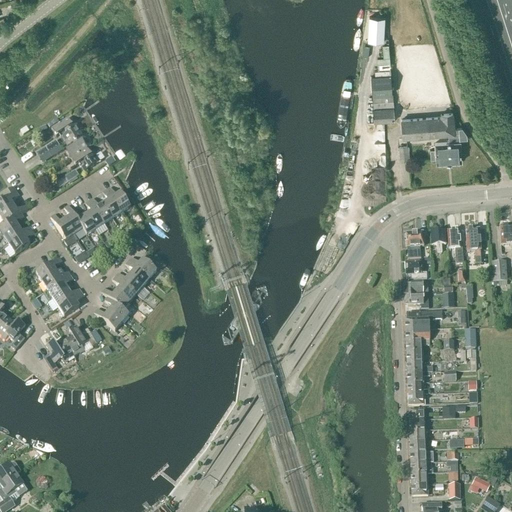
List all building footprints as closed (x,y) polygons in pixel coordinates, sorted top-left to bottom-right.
[(383,43),(384,18),(369,17),(368,42),(383,43)] [(389,58),(376,59),(377,70),(379,70),(390,69),(389,58)] [(372,96),(392,95),(390,76),(370,77),(372,96)] [(373,108),(393,107),(392,95),(372,97),(373,108)] [(373,124),(394,122),(393,108),(372,110),(373,124)] [(454,135),(454,129),(453,129),(452,114),(440,115),(440,117),(401,120),(402,139),(448,135),(454,135)] [(64,144),(80,134),(76,128),(77,127),(74,123),(70,126),(67,121),(51,131),(56,139),(60,136),(64,144)] [(448,135),(449,143),(434,144),(435,150),(430,151),(431,159),(435,159),(436,164),(461,162),(459,142),(459,140),(466,139),(466,135),(461,128),(454,129),(454,135),(448,135)] [(70,161),(86,150),(83,146),(87,143),(85,139),(84,140),(80,134),(64,144),(69,151),(65,154),(70,161)] [(48,154),(59,147),(55,142),(45,149),(48,154)] [(59,147),(48,154),(52,159),(62,152),(59,147)] [(400,160),(408,159),(407,147),(399,147),(400,160)] [(86,150),(70,161),(75,169),(79,166),(84,174),(105,160),(101,154),(96,157),(93,153),(90,155),(86,150)] [(111,158),(105,163),(106,165),(108,168),(115,163),(113,161),(111,158)] [(67,184),(78,177),(75,172),(64,179),(67,184)] [(0,217),(14,209),(11,204),(18,199),(12,189),(2,196),(5,201),(0,204),(0,217)] [(106,193),(121,215),(130,210),(120,195),(115,198),(110,190),(106,193)] [(112,221),(121,215),(106,193),(102,195),(107,203),(103,206),(112,221)] [(112,221),(103,206),(98,209),(93,201),(89,204),(104,226),(112,221)] [(95,232),(104,226),(89,204),(85,206),(90,214),(85,217),(95,232)] [(21,216),(27,212),(24,208),(17,213),(14,209),(0,217),(0,220),(4,226),(4,227),(21,216)] [(72,215),(68,208),(64,211),(68,218),(64,221),(74,237),(82,232),(83,232),(72,215)] [(95,232),(85,217),(80,220),(76,213),(72,215),(83,232),(82,232),(86,238),(95,232)] [(21,216),(4,227),(4,226),(0,228),(0,234),(3,240),(19,230),(15,225),(24,219),(21,216)] [(54,217),(50,219),(65,243),(63,244),(66,249),(77,242),(73,237),(74,237),(64,221),(59,224),(54,217)] [(511,228),(510,229),(510,228),(499,229),(500,248),(511,246),(511,228)] [(9,248),(32,233),(29,229),(21,234),(19,230),(3,240),(9,248)] [(474,232),(474,230),(465,231),(466,254),(474,253),(475,265),(481,265),(478,231),(474,232)] [(459,250),(458,232),(447,232),(448,251),(454,251),(455,265),(463,265),(462,250),(459,250)] [(32,233),(9,248),(14,257),(29,247),(26,242),(34,237),(32,233)] [(431,247),(445,246),(444,233),(430,234),(431,247)] [(407,261),(420,260),(419,248),(423,247),(422,234),(405,235),(407,261)] [(127,264),(149,281),(160,269),(146,257),(138,266),(130,260),(127,264)] [(41,285),(57,275),(53,270),(61,265),(58,260),(35,275),(41,285)] [(142,289),(149,281),(127,264),(124,267),(132,274),(128,277),(142,289)] [(421,275),(420,264),(405,264),(405,265),(404,266),(404,270),(405,272),(405,276),(406,282),(425,281),(425,275),(421,275)] [(493,284),(507,283),(505,264),(491,265),(493,284)] [(47,293),(70,278),(67,274),(64,276),(61,272),(57,275),(41,285),(47,293)] [(142,289),(128,277),(124,282),(117,276),(115,279),(136,297),(142,289)] [(53,302),(68,292),(65,287),(72,282),(70,278),(47,293),(44,295),(49,303),(52,301),(53,302)] [(129,305),(136,297),(115,279),(111,283),(119,289),(115,293),(129,305)] [(419,295),(427,295),(426,284),(403,285),(403,296),(419,295)] [(58,310),(81,296),(78,291),(71,296),(68,292),(53,302),(58,310)] [(129,305),(115,293),(111,298),(104,292),(101,295),(106,300),(107,299),(122,313),(123,312),(129,305)] [(419,295),(403,296),(404,306),(420,306),(420,311),(427,311),(427,295),(419,295)] [(81,296),(58,310),(64,319),(79,309),(76,304),(83,299),(81,296)] [(128,317),(123,312),(122,313),(107,299),(106,300),(104,303),(111,309),(107,313),(121,325),(128,317)] [(0,329),(1,328),(4,325),(8,321),(1,314),(4,311),(0,307),(0,329)] [(454,322),(466,322),(466,310),(453,310),(454,322)] [(121,325),(107,313),(104,317),(96,311),(93,315),(114,333),(121,325)] [(405,332),(428,332),(428,322),(441,321),(441,314),(406,315),(407,322),(404,322),(405,332)] [(8,321),(0,329),(0,337),(2,339),(1,340),(5,342),(8,339),(14,344),(10,349),(15,353),(24,342),(17,336),(24,328),(17,323),(14,326),(8,321)] [(84,352),(81,349),(89,344),(92,349),(97,346),(90,336),(87,331),(80,336),(76,329),(68,334),(71,338),(63,342),(73,358),(79,355),(84,352)] [(464,341),(475,340),(475,331),(464,332),(464,341)] [(95,332),(90,336),(97,346),(102,342),(95,332)] [(405,343),(429,342),(428,332),(405,332),(405,343)] [(464,341),(465,350),(476,349),(475,340),(464,341)] [(67,362),(73,358),(63,342),(56,347),(53,344),(46,349),(50,356),(43,361),(52,374),(57,371),(54,366),(61,362),(63,366),(68,363),(67,362)] [(406,354),(422,353),(421,348),(429,347),(429,342),(405,343),(406,354)] [(443,344),(443,353),(454,353),(453,344),(448,344),(443,344)] [(406,364),(422,364),(422,353),(406,354),(406,364)] [(422,369),(422,364),(406,364),(406,375),(422,375),(429,375),(432,375),(432,369),(422,369)] [(443,383),(455,382),(455,374),(443,375),(443,383)] [(407,386),(423,385),(423,379),(429,379),(429,375),(422,375),(406,375),(407,386)] [(469,389),(477,389),(477,380),(469,380),(469,389)] [(407,397),(423,396),(429,396),(429,392),(423,392),(423,385),(407,386),(407,397)] [(478,402),(477,391),(469,392),(470,402),(478,402)] [(423,396),(407,397),(408,408),(424,407),(423,396)] [(442,409),(442,421),(455,421),(454,408),(442,409)] [(408,422),(424,422),(424,411),(408,412),(408,422)] [(478,418),(469,418),(469,427),(478,427),(478,418)] [(409,433),(425,433),(424,422),(408,422),(409,433)] [(458,438),(458,429),(445,429),(445,438),(458,438)] [(409,444),(425,443),(425,433),(409,433),(409,444)] [(409,454),(426,454),(425,443),(409,444),(409,454)] [(452,453),(448,453),(448,454),(446,454),(447,463),(458,463),(458,453),(452,454),(452,453)] [(410,465),(426,465),(433,465),(433,454),(426,454),(409,454),(410,465)] [(0,487),(16,476),(20,473),(15,466),(12,465),(0,473),(0,487)] [(426,476),(432,475),(432,471),(426,471),(426,465),(410,465),(410,476),(426,476)] [(447,475),(455,475),(455,465),(447,465),(447,475)] [(0,500),(3,505),(10,500),(16,496),(19,499),(27,493),(16,476),(0,487),(0,500)] [(427,486),(426,476),(410,476),(411,487),(427,486)] [(486,494),(489,486),(476,479),(472,487),(486,494)] [(427,486),(411,487),(411,498),(427,497),(427,486)] [(449,501),(459,502),(459,487),(448,487),(449,501)] [(489,496),(481,507),(487,511),(494,511),(500,504),(489,496)] [(10,500),(3,505),(0,506),(0,511),(9,511),(15,508),(10,500)]
